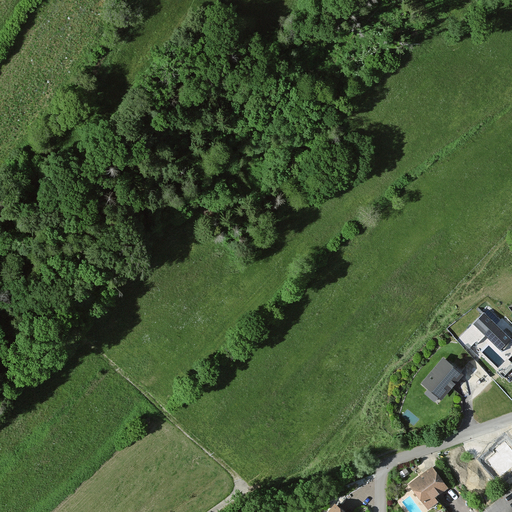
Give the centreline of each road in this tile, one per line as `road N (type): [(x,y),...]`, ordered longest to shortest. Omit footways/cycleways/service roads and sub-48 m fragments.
road 1 (residential): [(511,418),(391,461),(381,472),(380,511)]
road 2 (track): [(240,486),(107,363)]
road 3 (track): [(383,468),(246,511)]
